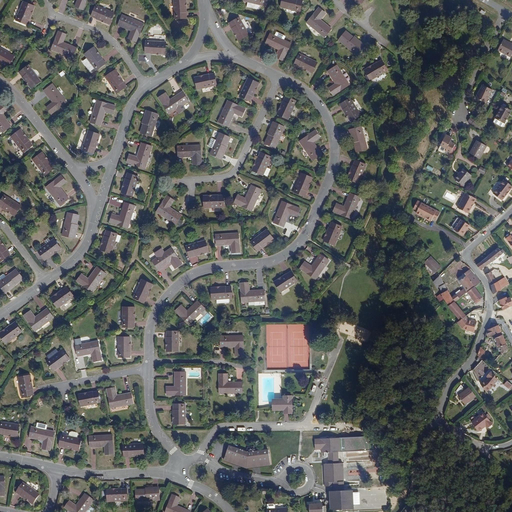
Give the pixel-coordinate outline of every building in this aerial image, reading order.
[(86,0),(78,0),(75,7),(83,10),(86,0)] [(185,0),(173,0),(175,19),(187,18),(185,0)] [(246,0),(245,7),(267,12),(269,1),(263,0),(246,0)] [(24,2),(16,20),(26,25),(34,6),(24,2)] [(304,6),(284,2),(282,13),(301,17),(304,6)] [(114,13),(95,6),(91,16),(109,24),(114,13)] [(320,14),(308,28),(326,43),(332,34),(321,25),(326,19),(320,14)] [(143,24),(122,15),(118,25),(132,31),(128,39),(136,42),(143,24)] [(240,23),(231,28),(241,46),(251,40),(240,23)] [(66,35),(59,32),(51,49),(73,58),(77,48),(63,42),(66,35)] [(366,52),(347,37),(340,46),(358,61),(366,52)] [(293,48),(272,38),(267,48),(281,55),(277,63),(284,66),(293,48)] [(511,50),(511,43),(502,38),(496,49),(508,56),(511,50)] [(165,42),(146,41),(145,53),(164,54),(165,42)] [(14,55),(0,47),(0,60),(9,65),(14,55)] [(94,47),(85,53),(97,70),(106,63),(94,47)] [(320,68),(301,59),(296,70),(315,79),(320,68)] [(29,66),(20,73),(31,88),(41,81),(29,66)] [(389,77),(383,67),(365,77),(372,87),(389,77)] [(115,70),(106,76),(116,93),(126,87),(115,70)] [(351,90),(339,71),(329,77),(337,90),(330,94),(335,101),(351,90)] [(218,91),(216,80),(196,84),(198,95),(218,91)] [(250,84),(241,103),(251,108),(261,89),(250,84)] [(66,102),(53,85),(45,92),(53,102),(46,107),(51,114),(66,102)] [(484,86),(477,100),(486,105),(494,92),(484,86)] [(504,88),(500,94),(504,97),(508,90),(504,88)] [(166,98),(159,103),(169,119),(189,106),(183,97),(171,104),(166,98)] [(97,100),(90,122),(101,125),(105,112),(113,114),(115,106),(97,100)] [(298,108),(287,103),(279,121),(290,126),(298,108)] [(511,107),(505,103),(497,116),(498,116),(495,119),(504,124),(506,121),(511,110),(511,107)] [(362,122),(351,105),(342,111),(353,128),(362,122)] [(229,106),(219,127),(229,132),(236,119),(243,122),(247,114),(229,106)] [(5,107),(0,110),(0,130),(4,136),(13,130),(4,118),(10,113),(5,107)] [(160,119),(149,116),(142,138),(153,141),(160,119)] [(485,127),(471,119),(469,122),(482,131),(485,127)] [(276,128),(266,150),(276,154),(286,133),(276,128)] [(100,135),(89,131),(83,150),(93,154),(100,135)] [(369,156),(363,133),(352,136),(358,159),(369,156)] [(13,141),(25,157),(34,150),(22,134),(13,141)] [(317,137),(301,147),(314,167),(323,161),(315,148),(321,144),(317,137)] [(445,137),(440,148),(446,151),(445,153),(450,155),(455,146),(450,144),(452,140),(445,137)] [(232,144),(221,139),(211,159),(222,164),(232,144)] [(478,141),(470,154),(479,160),(487,147),(478,141)] [(148,173),(155,151),(145,148),(140,161),(132,159),(129,167),(148,173)] [(202,151),(178,152),(179,163),(194,162),(194,170),(202,170),(202,151)] [(44,157),(35,164),(47,179),(55,172),(44,157)] [(272,163),(262,158),(253,176),(264,181),(272,163)] [(367,171),(357,167),(349,186),(360,190),(367,171)] [(481,167),(478,171),(484,175),(487,170),(481,167)] [(459,176),(456,179),(465,186),(472,176),(465,171),(460,176),(459,176)] [(490,191),(499,198),(503,193),(502,192),(504,189),(506,190),(510,184),(501,177),(498,181),(490,191)] [(141,181),(131,178),(124,197),(135,200),(141,181)] [(304,178),(295,198),(306,202),(314,183),(304,178)] [(63,180),(48,191),(63,209),(71,203),(62,191),(68,186),(63,180)] [(236,208),(253,216),(262,195),(252,190),(247,203),(239,200),(236,208)] [(468,215),(477,201),(466,194),(458,208),(468,215)] [(23,211),(7,200),(0,209),(17,221),(23,211)] [(335,218),(352,225),(361,204),(351,200),(346,213),(338,210),(335,218)] [(175,206),(168,201),(157,217),(176,230),(183,221),(171,212),(175,206)] [(225,201),(205,202),(205,213),(225,212),(225,201)] [(440,214),(417,203),(414,210),(418,213),(417,214),(432,222),(433,220),(437,221),(440,214)] [(301,214),(284,207),(275,228),(285,232),(290,219),(298,222),(301,214)] [(131,233),(138,211),(127,208),(123,221),(115,219),(112,227),(131,233)] [(81,220),(70,218),(65,240),(77,243),(81,220)] [(460,219),(453,231),(460,236),(465,228),(466,229),(469,225),(460,219)] [(325,247),(336,251),(343,233),(333,229),(325,247)] [(268,235),(252,248),(259,257),(275,244),(268,235)] [(120,239),(109,236),(103,255),(114,259),(120,239)] [(239,239),(217,240),(217,251),(232,250),(233,259),(241,258),(239,239)] [(1,242),(0,242),(0,261),(3,265),(12,259),(1,242)] [(497,243),(480,256),(484,261),(488,258),(500,248),(497,243)] [(56,244),(40,256),(46,265),(63,253),(56,244)] [(207,245),(188,251),(191,262),(210,257),(207,245)] [(427,252),(422,258),(432,269),(438,263),(427,252)] [(173,253),(154,265),(160,274),(172,267),(176,273),(183,269),(173,253)] [(475,260),(479,265),(484,261),(480,256),(475,260)] [(301,275),(316,285),(329,266),(321,260),(313,272),(305,267),(301,275)] [(474,270),(470,266),(464,270),(465,272),(468,275),(474,270)] [(490,280),(491,290),(500,284),(496,277),(495,278),(489,266),(484,270),(485,271),(490,280)] [(466,288),(473,283),(477,281),(480,279),(474,270),(468,275),(465,272),(458,277),(463,285),(466,288)] [(85,279),(80,286),(95,296),(108,278),(100,272),(92,284),(85,279)] [(434,283),(437,282),(442,280),(437,272),(432,277),(434,283)] [(507,279),(503,273),(496,277),(500,284),(503,282),(507,279)] [(18,274),(0,288),(7,297),(25,284),(18,274)] [(299,286),(293,276),(276,287),(283,297),(299,286)] [(449,294),(442,280),(437,282),(441,289),(438,291),(440,294),(441,293),(443,295),(447,302),(452,298),(457,295),(454,291),(449,294)] [(473,283),(466,288),(473,299),(474,299),(475,300),(479,296),(478,295),(481,294),(477,289),(473,283)] [(457,295),(466,288),(463,285),(454,291),(457,295)] [(146,286),(137,304),(147,309),(156,291),(146,286)] [(242,288),(243,307),(267,305),(266,294),(251,295),(251,287),(242,288)] [(70,292),(54,303),(61,313),(77,302),(70,292)] [(214,293),(214,304),(234,303),(233,292),(214,293)] [(498,296),(501,305),(508,302),(504,293),(498,296)] [(452,298),(447,302),(454,311),(459,307),(452,298)] [(177,317),(190,331),(207,315),(199,307),(189,317),(183,311),(177,317)] [(459,307),(454,311),(458,317),(460,316),(464,313),(463,311),(459,307)] [(137,313),(126,313),(126,333),(137,333),(137,313)] [(461,318),(457,321),(460,325),(472,329),(475,318),(470,317),(470,318),(466,317),(464,313),(460,316),(461,318)] [(33,316),(26,321),(38,336),(56,322),(49,314),(38,322),(33,316)] [(500,327),(490,331),(489,333),(491,339),(496,337),(504,356),(511,349),(500,327)] [(25,338),(17,328),(2,340),(9,349),(25,338)] [(244,337),(221,337),(221,348),(236,348),(236,356),(244,356),(244,337)] [(180,338),(168,338),(168,358),(180,358),(180,338)] [(122,343),(122,363),(133,363),(133,343),(122,343)] [(101,347),(79,351),(81,362),(95,360),(96,368),(105,366),(101,347)] [(481,350),(477,355),(480,358),(485,353),(481,350)] [(66,355),(50,368),(56,376),(73,364),(66,355)] [(484,362),(481,364),(474,371),(480,382),(492,370),(492,369),(487,365),(484,362)] [(487,389),(485,390),(489,394),(493,390),(500,381),(497,379),(498,378),(492,374),(489,378),(490,380),(488,383),(484,386),(487,389)] [(227,375),(218,375),(218,393),(241,393),(241,382),(227,382),(227,375)] [(188,401),(188,378),(176,378),(176,393),(168,393),(168,401),(188,401)] [(32,382),(21,384),(25,404),(36,401),(32,382)] [(463,385),(457,393),(466,406),(477,397),(471,389),(468,391),(463,385)] [(118,394),(110,396),(113,414),(136,409),(134,399),(120,402),(118,394)] [(275,402),(273,402),(274,412),(284,412),(284,415),(293,415),(293,396),(284,396),(284,400),(275,400),(275,402)] [(101,398),(81,402),(83,413),(103,408),(101,398)] [(186,431),(186,411),(175,411),(175,430),(186,431)] [(488,420),(486,416),(484,413),(471,422),(477,431),(485,426),(486,428),(491,424),(488,420)] [(21,432),(2,428),(0,438),(0,440),(19,443),(21,432)] [(56,438),(34,433),(31,444),(45,447),(44,455),(52,457),(56,438)] [(343,491),(341,463),(337,463),(337,452),(339,451),(338,438),(320,439),(321,452),(323,452),(323,458),(328,457),(328,465),(324,465),(324,483),(333,483),(333,492),(329,492),(330,510),(352,509),(352,491),(343,491)] [(83,445),(64,441),(62,453),(81,457),(83,445)] [(115,441),(92,443),(93,454),(107,453),(107,461),(116,460),(115,441)] [(146,451),(126,452),(127,463),(147,462),(146,451)] [(230,452),(226,463),(247,471),(272,468),(271,456),(248,458),(230,452)] [(371,467),(371,472),(380,473),(380,462),(376,462),(376,468),(371,467)] [(41,502),(25,490),(18,499),(34,511),(41,502)] [(130,496),(110,497),(110,508),(131,507),(130,496)] [(161,496),(138,497),(139,508),(162,507),(161,496)] [(69,511),(92,511),(96,508),(88,502),(80,511),(77,511),(72,508),(69,511)] [(173,502),(169,511),(178,511),(182,505),(173,502)]
